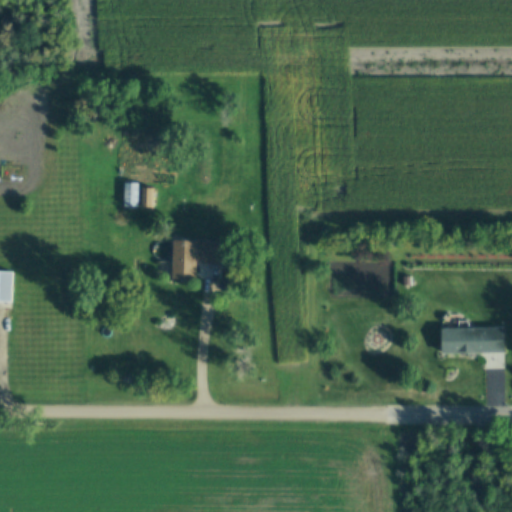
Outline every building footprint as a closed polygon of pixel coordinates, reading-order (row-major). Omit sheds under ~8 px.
[(145,188),(154,189),(153,208),(145,208),(145,188)] [(202,262),(199,262),(198,281),(174,280),(176,241),(218,243),(218,263),(214,263),(214,266),(201,265),(202,262)] [(0,271),(14,272),(13,301),(0,300),(0,271)] [(402,277),(410,277),(410,286),(402,286),(402,277)] [(506,328),(506,352),(444,354),(443,329),(506,328)]
